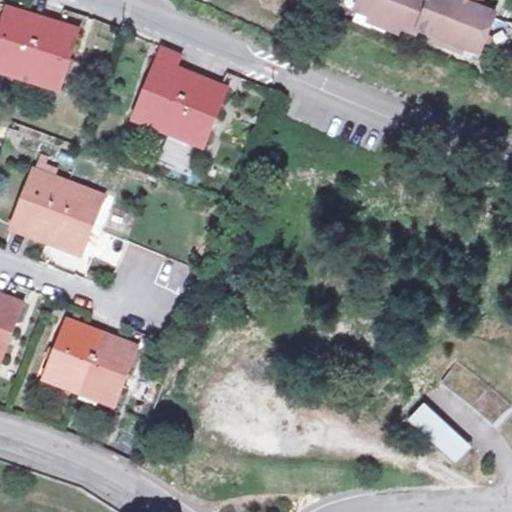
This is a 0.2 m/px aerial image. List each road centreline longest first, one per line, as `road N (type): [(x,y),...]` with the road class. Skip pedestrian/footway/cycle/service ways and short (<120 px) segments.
road 1 (residential): [(109,0),(401,118),(511,152)]
road 2 (residential): [(0,262),(147,313),(156,282)]
road 3 (unclassified): [(162,511),(37,445),(0,435)]
road 4 (residential): [(511,504),(363,511)]
